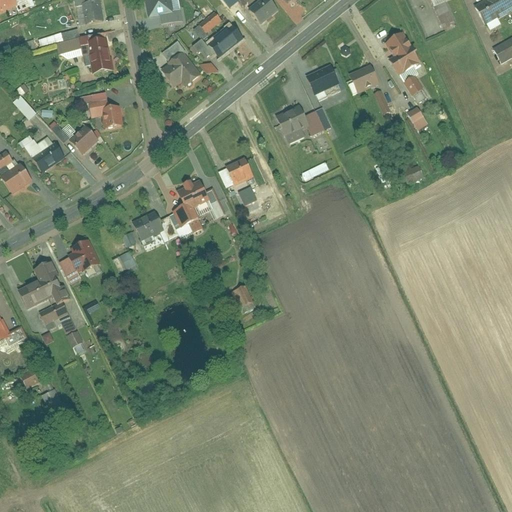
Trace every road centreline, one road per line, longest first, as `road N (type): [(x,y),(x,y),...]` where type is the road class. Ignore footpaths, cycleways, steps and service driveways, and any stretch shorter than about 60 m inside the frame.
road 1 (residential): [(165,149),(351,0)]
road 2 (residential): [(0,252),(82,211),(165,149)]
road 3 (residential): [(165,149),(150,118),(127,0)]
